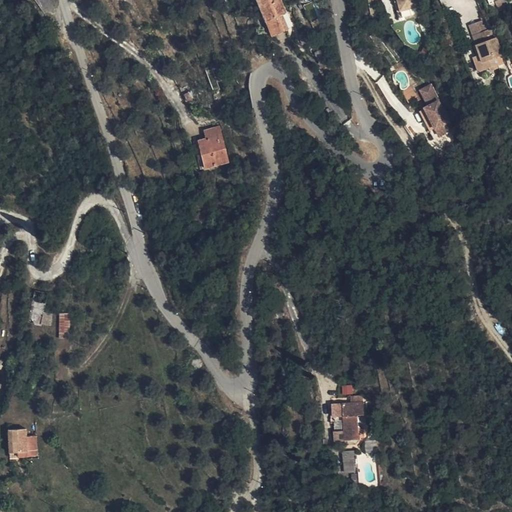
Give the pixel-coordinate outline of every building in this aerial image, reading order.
[(284,31),(278,17),(272,1),(271,0),(251,0),(261,24),(266,22),(272,36),(284,31)] [(393,0),(396,10),(413,7),(411,0),(393,0)] [(272,1),(278,17),(282,16),(277,1),(272,1)] [(499,15),(511,10),(509,1),(497,5),(499,15)] [(473,33),(486,28),(483,20),(470,24),(473,33)] [(266,39),(272,36),(266,22),(261,24),(266,39)] [(490,38),(486,28),(473,33),(476,43),(471,44),(475,56),(472,57),(477,73),(496,67),(494,60),(500,57),(494,36),(490,38)] [(425,88),(415,93),(423,109),(420,110),(434,139),(444,134),(442,131),(446,130),(425,88)] [(205,143),(197,143),(202,170),(227,167),(220,130),(203,133),(205,143)] [(44,297),(31,293),(23,326),(37,330),(39,328),(45,329),(48,318),(40,315),(44,297)] [(55,317),(55,342),(65,342),(66,317),(55,317)] [(362,407),(342,410),(346,435),(336,437),(337,446),(347,444),(362,442),(361,437),(359,437),(356,418),(363,417),(362,407)] [(342,410),(332,411),(336,437),(346,435),(342,410)] [(8,430),(11,455),(29,453),(28,429),(8,430)] [(349,468),(361,466),(359,452),(346,454),(349,468)]
